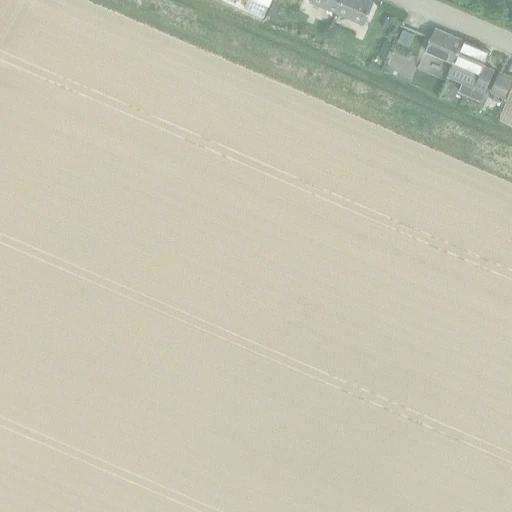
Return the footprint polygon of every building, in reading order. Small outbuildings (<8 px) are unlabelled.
[(337,13),(342,0),(309,0),(309,1),(337,13)] [(369,0),(342,0),(337,13),(364,25),(374,2),(369,0)] [(273,1),(267,14),(275,17),(281,4),(273,1)] [(454,63),(464,40),(435,28),(425,51),(454,63)] [(401,29),(397,38),(408,43),(413,34),(401,29)] [(471,29),(468,37),(488,46),(492,39),(471,29)] [(383,40),(378,50),(387,54),(391,44),(383,40)] [(464,40),(454,63),(448,77),(485,93),(494,71),(484,67),(491,52),(464,40)] [(491,93),(503,98),(511,81),(499,76),(491,93)]
